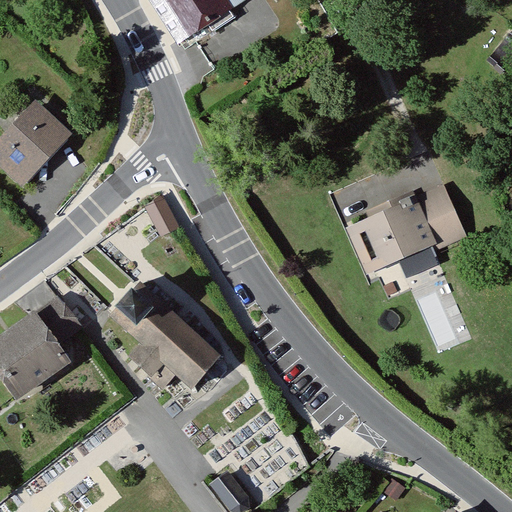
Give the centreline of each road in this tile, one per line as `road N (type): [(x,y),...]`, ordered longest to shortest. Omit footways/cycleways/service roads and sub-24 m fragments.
road 1 (tertiary): [(175,136),(296,340),(362,407),(497,511)]
road 2 (unclassified): [(175,136),(0,289)]
road 3 (tertiary): [(118,0),(175,136)]
